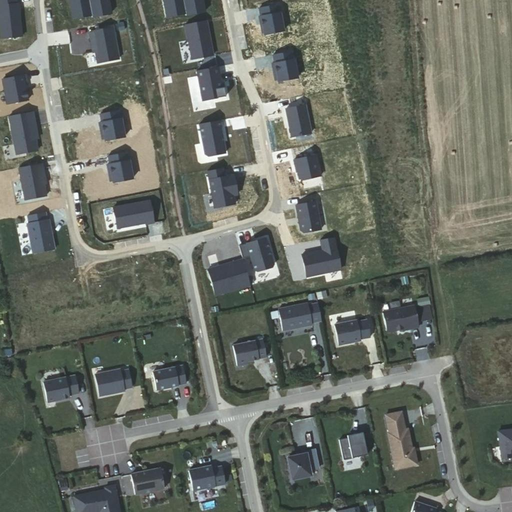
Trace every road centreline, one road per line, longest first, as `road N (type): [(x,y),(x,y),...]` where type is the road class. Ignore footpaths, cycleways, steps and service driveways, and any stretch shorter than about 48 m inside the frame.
road 1 (residential): [(43,51),(76,244),(93,257),(184,241)]
road 2 (residential): [(184,241),(256,222),(274,195),(229,0)]
road 3 (residential): [(216,409),(429,371)]
road 4 (residential): [(511,510),(468,506),(454,486),(429,371)]
road 5 (residential): [(216,409),(184,241)]
road 6 (residential): [(98,441),(216,409)]
